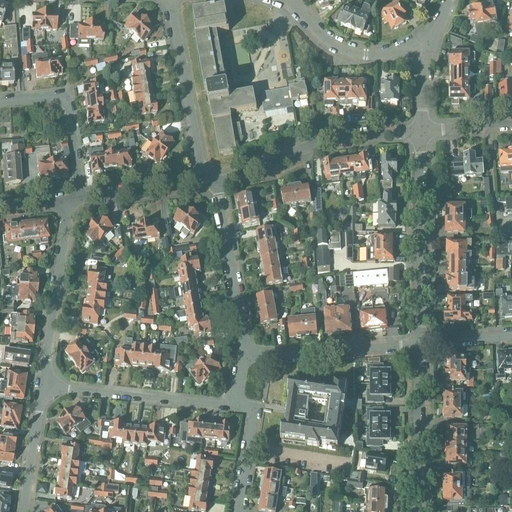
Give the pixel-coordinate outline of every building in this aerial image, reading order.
[(317,0),(320,6),(321,5),(323,10),(330,7),(329,3),(337,0),(317,0)] [(425,4),(426,0),(416,0),(415,5),(417,7),(421,8),(424,7),(424,4),(425,4)] [(406,15),(400,4),(399,2),(388,7),(389,9),(381,14),(387,25),(389,24),(392,31),(394,30),(396,30),(398,29),(399,27),(407,24),(403,17),(406,15)] [(494,4),(480,7),(484,25),(497,22),(494,4)] [(357,13),(351,30),(362,35),(363,34),(367,36),(370,28),(366,27),(370,15),(370,9),(365,7),(362,15),(357,13)] [(484,25),(480,7),(467,9),(471,27),(484,25)] [(351,30),(357,13),(345,8),(342,17),(337,15),(334,22),(339,24),(338,25),(351,30)] [(215,11),(215,9),(212,10),(211,10),(193,13),(196,28),(195,28),(196,36),(192,37),(193,38),(195,37),(205,90),(202,91),(202,92),(206,91),(212,122),(213,122),(219,154),(223,154),(223,156),(233,154),(233,152),(236,151),(235,144),(243,143),(240,124),(232,125),(230,119),(231,119),(231,115),(257,110),(256,108),(258,107),(256,95),(254,95),(253,93),(234,96),(233,90),(228,91),(227,86),(217,34),(227,32),(226,24),(227,23),(225,9),(215,11)] [(31,31),(43,31),(44,13),(36,13),(36,15),(31,15),(31,31)] [(52,13),(44,13),(43,31),(56,31),(56,15),(52,15),(52,13)] [(124,27),(133,35),(145,22),(139,17),(137,18),(134,15),(124,27)] [(145,22),(133,35),(143,43),(153,31),(150,28),(151,27),(145,22)] [(77,40),(90,40),(90,24),(82,24),(82,25),(77,25),(77,40)] [(90,24),(90,40),(90,46),(103,46),(103,25),(99,25),(99,24),(90,24)] [(5,42),(10,42),(16,42),(15,27),(3,28),(5,42)] [(471,42),(485,48),(488,42),(473,36),(471,42)] [(492,43),(488,42),(485,48),(498,53),(500,40),(492,39),(492,43)] [(449,69),(450,69),(469,69),(469,62),(475,62),(475,54),(469,55),(469,54),(449,54),(449,69)] [(59,61),(46,63),(49,78),(57,77),(57,75),(61,75),(59,61)] [(130,65),(132,78),(148,75),(147,73),(149,73),(147,62),(145,62),(146,63),(139,64),(130,65)] [(41,79),(49,78),(46,63),(34,65),(36,78),(41,78),(41,79)] [(12,66),(0,66),(0,78),(0,85),(13,84),(12,66)] [(485,77),(496,77),(496,74),(496,68),(491,68),(486,68),(485,77)] [(450,69),(450,87),(469,87),(469,69),(450,69)] [(148,75),(132,78),(130,79),(132,92),(150,88),(148,75)] [(298,88),(289,89),(292,102),(299,101),(299,100),(300,100),(308,98),(306,89),(304,80),(298,81),(298,85),(298,86),(298,88)] [(382,103),(390,103),(390,107),(397,107),(397,103),(398,103),(398,82),(397,82),(395,80),(391,80),(389,83),(382,83),(382,89),(381,89),(382,103)] [(511,80),(500,81),(501,86),(500,86),(501,105),(502,105),(503,106),(507,106),(508,104),(511,104),(511,80)] [(338,102),(338,83),(331,83),(330,81),(327,81),(326,83),(324,83),(324,86),(318,86),(318,93),(324,93),(324,107),(333,106),(333,102),(338,102)] [(352,106),(352,83),(345,83),(343,81),(340,81),(339,83),(338,83),(338,102),(339,106),(352,106)] [(358,83),(352,83),(352,106),(358,106),(358,102),(366,101),(366,83),(364,83),(362,81),(360,81),(358,83)] [(84,96),(84,99),(100,97),(98,82),(88,83),(88,84),(81,85),(82,96),(84,96)] [(469,87),(450,87),(449,87),(449,102),(452,102),(452,108),(459,107),(459,101),(469,101),(469,87)] [(134,105),(137,105),(152,102),(150,88),(132,92),(134,105)] [(292,102),(289,89),(260,94),(264,113),(293,108),(292,102)] [(124,92),(117,93),(119,106),(126,105),(124,92)] [(100,97),(84,99),(86,112),(101,110),(103,110),(101,96),(100,97)] [(152,102),(137,105),(139,117),(148,116),(148,115),(155,114),(156,114),(154,104),(153,104),(152,102)] [(101,110),(86,112),(87,120),(88,120),(88,125),(103,123),(101,110)] [(159,133),(151,144),(166,155),(171,147),(173,143),(159,133)] [(61,150),(62,150),(63,159),(69,158),(68,149),(67,149),(67,144),(60,144),(61,150)] [(166,155),(151,144),(143,156),(157,166),(160,162),(161,162),(166,155)] [(24,155),(24,149),(23,146),(11,147),(12,157),(3,158),(5,184),(20,183),(18,160),(24,159),(24,155)] [(511,187),(511,164),(511,151),(507,151),(507,152),(499,152),(500,174),(508,173),(509,188),(511,187)] [(102,155),(103,156),(105,171),(118,170),(115,154),(115,153),(102,155)] [(115,154),(118,170),(127,168),(126,168),(131,168),(129,153),(115,154)] [(464,159),(447,160),(448,172),(449,172),(449,178),(465,176),(465,177),(476,176),(476,178),(481,178),(481,176),(483,176),(482,162),(475,163),(474,156),(473,156),(472,154),(466,154),(465,157),(464,157),(464,159)] [(354,160),(356,176),(359,176),(360,182),(366,181),(366,175),(372,175),(372,174),(371,164),(369,164),(368,157),(366,157),(365,155),(362,156),(361,158),(359,158),(359,160),(354,160)] [(105,171),(103,156),(89,158),(91,173),(91,174),(102,173),(102,172),(105,171)] [(379,182),(380,192),(384,192),(384,189),(392,189),(392,176),(393,176),(393,173),(397,173),(397,170),(398,170),(398,165),(397,165),(397,162),(390,162),(390,158),(382,158),(382,172),(381,172),(381,174),(383,174),(383,180),(383,182),(379,182)] [(341,184),(338,162),(333,163),(333,161),(331,162),(330,160),(326,160),(325,162),(324,163),(325,172),(321,173),(322,181),(323,181),(324,186),(341,184)] [(340,162),(338,162),(341,184),(341,182),(349,181),(349,177),(356,176),(354,160),(346,161),(345,160),(339,161),(340,162)] [(64,161),(51,163),(53,180),(62,179),(62,178),(67,177),(64,161)] [(44,181),(53,180),(51,163),(37,164),(39,181),(43,180),(44,181)] [(363,185),(358,186),(358,193),(353,194),(354,201),(365,200),(363,185)] [(296,188),(294,189),(298,208),(306,207),(306,204),(311,203),(308,186),(301,187),(300,186),(296,186),(296,188)] [(298,208),(294,189),(293,189),(292,187),(288,188),(288,190),(281,191),(283,208),(289,207),(290,209),(298,208)] [(378,204),(378,215),(389,215),(395,215),(396,215),(396,204),(392,204),(392,189),(384,189),(384,192),(380,192),(380,199),(383,199),(383,204),(378,204)] [(315,207),(315,214),(316,214),(316,217),(323,217),(322,190),(314,190),(315,203),(315,207)] [(240,211),(240,212),(259,209),(258,200),(255,201),(254,195),(237,198),(239,205),(237,207),(238,210),(240,211)] [(507,198),(497,199),(497,200),(498,202),(501,204),(507,203),(508,212),(511,211),(511,198),(507,199),(507,198)] [(446,219),(446,221),(464,221),(464,208),(447,207),(446,212),(445,213),(445,219),(446,219)] [(173,221),(183,228),(194,214),(187,209),(186,211),(183,208),(173,221)] [(261,217),(259,209),(240,212),(240,214),(238,215),(239,218),(241,219),(242,226),(259,223),(258,217),(261,217)] [(200,219),(194,214),(183,228),(193,235),(203,223),(199,220),(200,219)] [(356,214),(350,214),(350,232),(363,232),(363,225),(356,225),(356,214)] [(389,215),(378,215),(378,228),(395,228),(395,226),(396,226),(396,219),(395,219),(395,215),(389,215)] [(98,220),(92,225),(105,238),(114,229),(102,218),(99,221),(98,220)] [(464,221),(446,221),(445,222),(445,227),(446,228),(446,233),(464,234),(464,221)] [(32,225),(34,241),(34,245),(47,244),(47,240),(48,239),(47,231),(49,230),(48,224),(46,224),(46,223),(45,223),(43,222),(39,222),(38,224),(32,225)] [(153,223),(145,224),(147,240),(160,238),(158,223),(153,224),(153,223)] [(19,227),(18,227),(20,243),(21,247),(28,246),(28,242),(34,241),(32,225),(26,226),(25,224),(20,225),(19,227)] [(147,240),(145,224),(137,225),(137,226),(133,227),(135,242),(147,240)] [(95,247),(105,238),(92,225),(86,231),(87,232),(84,236),(95,247)] [(20,243),(18,227),(12,228),(11,226),(6,227),(6,228),(4,229),(5,238),(2,238),(3,245),(20,243)] [(258,247),(275,244),(279,243),(277,234),(274,235),(273,230),(256,233),(257,239),(255,241),(256,244),(258,245),(258,247)] [(316,234),(318,274),(330,273),(329,251),(341,250),(340,233),(316,234)] [(374,249),(393,249),(393,246),(395,245),(395,241),(393,239),(393,237),(362,237),(362,242),(374,242),(374,249)] [(450,256),(471,256),(467,256),(467,250),(472,250),(472,243),(455,242),(455,244),(447,244),(447,256),(450,256)] [(496,257),(506,257),(511,257),(511,243),(499,243),(499,250),(497,250),(496,257)] [(176,254),(186,253),(190,252),(189,248),(190,247),(189,244),(174,246),(175,249),(176,254)] [(260,253),(261,260),(281,256),(280,251),(277,251),(275,244),(258,247),(259,248),(257,249),(258,253),(260,253)] [(123,248),(118,252),(122,257),(127,252),(127,251),(123,248)] [(393,249),(374,249),(374,254),(370,254),(370,255),(358,255),(358,263),(375,263),(375,260),(393,260),(393,257),(394,256),(394,252),(393,251),(393,249)] [(114,256),(118,261),(122,257),(118,252),(114,256)] [(127,252),(122,257),(118,261),(122,266),(131,257),(127,252)] [(35,253),(36,260),(37,264),(46,263),(46,257),(40,257),(40,253),(35,253)] [(111,264),(115,260),(111,255),(106,260),(111,264)] [(281,256),(261,260),(262,266),(260,268),(261,271),(263,271),(263,273),(280,270),(279,262),(282,261),(281,256)] [(450,267),(472,268),(472,260),(471,260),(471,256),(450,256),(450,267)] [(177,269),(178,277),(195,274),(200,273),(198,259),(191,260),(191,259),(181,261),(182,268),(177,269)] [(506,261),(496,261),(496,271),(505,271),(506,261)] [(446,279),(447,279),(447,280),(472,280),(472,268),(450,267),(450,279),(446,279)] [(90,268),(88,281),(104,284),(106,270),(99,269),(99,270),(90,269),(90,268)] [(283,269),(280,270),(263,273),(263,274),(262,276),(262,279),(264,280),(265,287),(282,284),(281,278),(285,278),(283,269)] [(370,287),(371,287),(388,285),(387,271),(369,272),(370,287)] [(18,287),(37,289),(37,288),(38,287),(38,284),(37,282),(38,281),(37,281),(37,275),(32,274),(32,273),(25,272),(24,274),(19,273),(18,287)] [(352,274),(353,289),(370,287),(369,272),(352,274)] [(178,277),(180,288),(197,285),(195,274),(178,277)] [(353,289),(352,274),(345,274),(346,289),(353,289)] [(472,282),(472,280),(447,280),(447,279),(446,279),(446,291),(454,291),(454,292),(458,292),(458,291),(475,291),(475,282),(472,282)] [(104,284),(88,281),(87,284),(89,284),(87,295),(107,298),(109,286),(103,285),(104,284)] [(318,282),(319,296),(320,313),(324,313),(326,334),(333,334),(334,335),(338,334),(337,316),(337,309),(327,310),(326,295),(322,282),(318,282)] [(142,291),(147,292),(148,292),(145,284),(138,283),(136,290),(142,291)] [(183,300),(199,297),(197,285),(180,288),(183,300)] [(37,289),(18,287),(18,295),(14,294),(13,297),(3,296),(3,307),(12,307),(13,301),(17,301),(22,302),(22,303),(30,304),(30,302),(35,303),(36,297),(36,296),(38,294),(38,292),(37,290),(37,289)] [(511,298),(506,299),(506,296),(503,297),(502,291),(496,292),(497,306),(501,306),(502,318),(511,317),(511,298)] [(84,307),(84,309),(99,311),(100,310),(105,311),(107,298),(87,295),(86,307),(84,307)] [(258,312),(278,308),(276,300),(273,300),(272,295),(255,298),(257,305),(255,306),(256,309),(258,310),(258,312)] [(183,300),(185,312),(201,308),(199,297),(183,300)] [(446,306),(447,311),(465,311),(465,310),(468,310),(466,310),(466,305),(472,305),(472,299),(448,299),(448,306),(446,306)] [(372,308),(374,331),(382,330),(382,329),(387,329),(385,312),(384,307),(373,308),(372,308)] [(186,318),(187,323),(203,320),(201,308),(185,312),(179,313),(180,319),(186,318)] [(278,308),(258,312),(258,313),(257,314),(257,318),(259,318),(260,325),(277,322),(276,317),(279,316),(278,308)] [(349,308),(337,309),(337,316),(338,334),(343,334),(344,333),(351,332),(349,308)] [(360,314),(362,331),(367,331),(367,332),(374,331),(372,308),(361,309),(360,314)] [(97,325),(99,311),(84,309),(81,323),(82,323),(82,322),(91,323),(91,324),(97,325)] [(465,311),(447,311),(447,313),(444,313),(444,322),(456,322),(456,323),(465,323),(465,321),(472,321),(472,315),(468,315),(468,310),(465,310),(465,311)] [(136,314),(125,312),(124,320),(135,321),(136,314)] [(9,326),(10,329),(33,331),(34,323),(33,323),(34,317),(29,317),(29,316),(21,315),(21,316),(17,316),(12,315),(10,317),(9,326)] [(310,316),(301,317),(303,336),(304,336),(306,338),(309,338),(310,336),(317,335),(315,318),(310,319),(310,316)] [(301,337),(303,336),(301,317),(293,317),(293,320),(287,321),(289,338),(296,337),(297,339),(300,338),(301,337)] [(209,319),(203,320),(187,323),(188,331),(193,330),(195,337),(205,335),(205,334),(210,333),(211,333),(209,319)] [(0,343),(0,344),(6,345),(7,343),(19,345),(27,345),(27,344),(31,344),(32,338),(33,331),(10,329),(10,338),(1,337),(1,338),(0,338),(0,343)] [(187,337),(174,339),(177,347),(188,345),(187,337)] [(79,342),(65,352),(68,356),(73,364),(87,353),(93,349),(87,342),(85,343),(82,339),(79,342)] [(115,366),(129,368),(131,368),(131,366),(130,366),(131,362),(130,361),(130,360),(131,360),(132,352),(130,352),(130,348),(131,348),(131,347),(131,340),(125,340),(123,352),(117,351),(116,361),(115,366)] [(154,369),(154,371),(156,371),(170,372),(169,372),(170,364),(175,364),(176,349),(159,346),(158,350),(158,355),(157,355),(156,355),(155,362),(156,363),(156,364),(155,364),(154,369)] [(130,360),(130,361),(131,362),(130,366),(131,366),(142,368),(144,349),(132,348),(131,348),(130,348),(130,352),(132,352),(131,360),(130,360)] [(87,353),(73,364),(79,371),(82,375),(96,364),(99,361),(97,358),(99,356),(93,349),(87,353)] [(144,349),(142,368),(154,369),(155,364),(156,364),(156,363),(155,362),(156,355),(157,355),(158,355),(158,350),(156,350),(144,349)] [(3,364),(3,368),(7,369),(7,365),(27,368),(27,364),(29,364),(30,357),(28,357),(29,355),(4,351),(0,351),(0,357),(3,358),(2,364),(3,364)] [(505,375),(511,374),(510,353),(508,353),(499,354),(498,357),(499,376),(496,376),(496,380),(505,379),(505,375)] [(210,356),(199,365),(210,378),(217,373),(221,370),(210,356)] [(446,364),(445,364),(444,370),(446,370),(446,371),(470,371),(470,358),(451,358),(451,359),(446,359),(446,364)] [(196,361),(185,369),(189,373),(188,374),(199,387),(202,384),(203,384),(210,378),(199,365),(196,361)] [(387,372),(374,372),(374,366),(367,366),(367,378),(371,378),(371,385),(390,385),(390,379),(391,379),(392,372),(387,372)] [(470,371),(446,371),(446,386),(453,386),(453,383),(467,383),(467,388),(472,388),(473,377),(470,377),(470,371)] [(5,372),(3,384),(24,388),(25,383),(26,382),(26,380),(25,378),(26,376),(5,372)] [(289,396),(286,416),(284,426),(282,425),(280,439),(282,439),(281,443),(305,447),(306,446),(319,448),(320,445),(337,448),(347,385),(334,383),(333,389),(289,382),(287,396),(289,396)] [(0,395),(4,396),(4,397),(22,399),(22,397),(24,396),(24,394),(23,393),(24,388),(3,384),(0,383),(0,395)] [(390,385),(371,385),(371,391),(367,391),(367,403),(374,403),(374,397),(389,397),(389,398),(391,398),(391,390),(389,390),(390,385)] [(444,400),(444,406),(462,406),(462,394),(452,393),(452,394),(444,393),(444,394),(443,396),(443,399),(444,400)] [(1,416),(19,419),(20,414),(21,413),(21,411),(21,409),(21,408),(3,405),(4,401),(0,400),(0,406),(3,407),(2,411),(0,410),(0,417),(1,417),(1,416)] [(462,406),(444,406),(444,411),(442,413),(442,415),(444,417),(444,418),(451,418),(451,419),(454,419),(462,419),(462,406)] [(71,410),(65,414),(75,428),(80,434),(87,428),(82,423),(85,420),(75,408),(72,411),(71,410)] [(371,422),(370,429),(389,429),(389,423),(391,423),(391,416),(389,416),(374,416),(374,410),(367,410),(367,422),(371,422)] [(65,436),(75,428),(65,414),(58,419),(59,421),(56,423),(65,436)] [(0,428),(17,431),(17,427),(18,427),(18,426),(19,424),(20,422),(19,420),(19,419),(1,416),(1,417),(0,417),(0,428)] [(99,422),(99,428),(102,428),(100,438),(108,439),(110,424),(109,423),(104,422),(99,422)] [(202,440),(204,424),(204,423),(194,422),(194,423),(189,423),(188,432),(189,432),(188,438),(202,440)] [(122,441),(123,425),(109,423),(110,424),(108,439),(122,441)] [(202,440),(214,441),(216,426),(204,424),(202,440)] [(123,425),(122,441),(123,441),(122,446),(135,447),(137,428),(125,426),(125,425),(123,425)] [(216,426),(214,441),(228,443),(229,433),(230,426),(220,425),(220,426),(216,426)] [(137,428),(135,447),(147,448),(148,443),(150,427),(148,427),(148,429),(137,428)] [(150,427),(148,443),(162,445),(164,429),(165,429),(150,427)] [(446,436),(446,441),(447,441),(447,442),(467,442),(469,442),(469,428),(447,428),(447,435),(446,436)] [(389,429),(370,429),(370,435),(367,435),(367,447),(374,447),(374,441),(389,441),(389,442),(391,442),(391,434),(389,434),(389,429)] [(0,449),(13,451),(14,446),(16,446),(17,442),(15,440),(15,439),(0,436),(0,449)] [(446,455),(447,455),(447,454),(468,454),(467,454),(467,442),(447,442),(447,441),(446,441),(446,455)] [(63,457),(62,459),(77,461),(79,448),(70,447),(70,448),(64,447),(64,446),(63,446),(61,456),(63,457)] [(0,461),(12,463),(12,462),(14,461),(14,458),(13,457),(13,451),(0,449),(0,461)] [(204,456),(218,457),(218,451),(205,449),(204,456)] [(447,454),(447,455),(447,466),(468,467),(468,454),(447,454)] [(387,459),(372,457),(367,456),(365,471),(376,473),(376,471),(385,473),(387,459)] [(158,460),(145,458),(144,466),(157,467),(158,460)] [(198,458),(195,473),(210,475),(211,472),(212,472),(214,461),(213,461),(206,460),(198,458)] [(80,462),(77,461),(62,459),(60,472),(79,475),(80,462)] [(77,488),(79,475),(60,472),(58,486),(73,488),(77,488)] [(192,472),(190,485),(208,487),(210,475),(195,473),(192,472)] [(263,484),(263,486),(280,488),(282,475),(265,472),(264,479),(262,479),(261,482),(263,484)] [(0,473),(0,486),(10,489),(12,475),(0,473)] [(348,479),(347,487),(362,490),(364,475),(359,474),(358,476),(351,474),(350,480),(348,479)] [(138,477),(121,475),(120,483),(137,485),(138,477)] [(443,484),(443,490),(466,490),(466,477),(462,477),(443,477),(443,478),(442,480),(442,482),(443,484)] [(188,498),(191,498),(206,501),(208,487),(190,485),(188,498)] [(71,500),(73,488),(58,486),(58,488),(56,488),(55,498),(56,498),(63,499),(71,500)] [(119,488),(108,486),(107,486),(107,492),(106,498),(118,500),(119,488)] [(261,492),(260,499),(277,502),(280,488),(263,486),(262,487),(261,488),(260,491),(261,492)] [(466,504),(466,495),(466,490),(443,490),(443,494),(442,496),(442,498),(443,500),(443,501),(447,501),(447,507),(457,507),(462,507),(466,507),(466,504)] [(386,499),(386,492),(369,491),(365,491),(364,497),(366,497),(366,504),(385,505),(385,504),(387,503),(387,500),(386,499)] [(0,511),(6,511),(8,501),(7,500),(7,495),(0,494),(0,511)] [(508,497),(497,497),(497,508),(508,508),(508,497)] [(206,501),(191,498),(189,511),(195,511),(197,511),(199,511),(205,511),(207,503),(205,503),(206,501)] [(275,511),(277,502),(260,499),(260,501),(258,501),(258,504),(259,506),(258,511),(275,511)]
